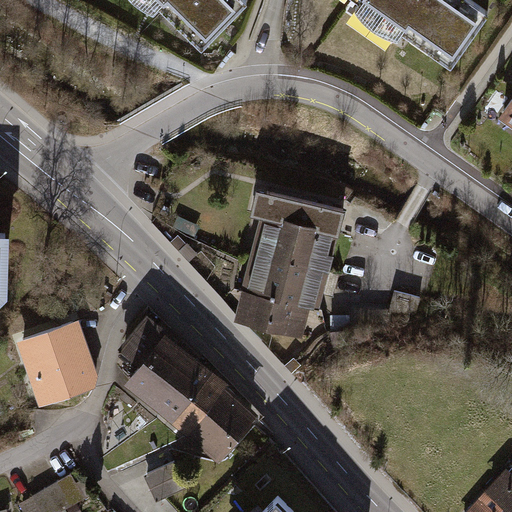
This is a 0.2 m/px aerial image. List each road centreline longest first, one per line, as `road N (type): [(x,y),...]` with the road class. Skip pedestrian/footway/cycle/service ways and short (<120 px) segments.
road 1 (residential): [(75,191),(135,143),(221,95),(285,87),(341,106),(511,223)]
road 2 (secondary): [(158,269),(387,511)]
road 3 (residential): [(158,269),(103,334),(103,387),(75,435),(0,472)]
